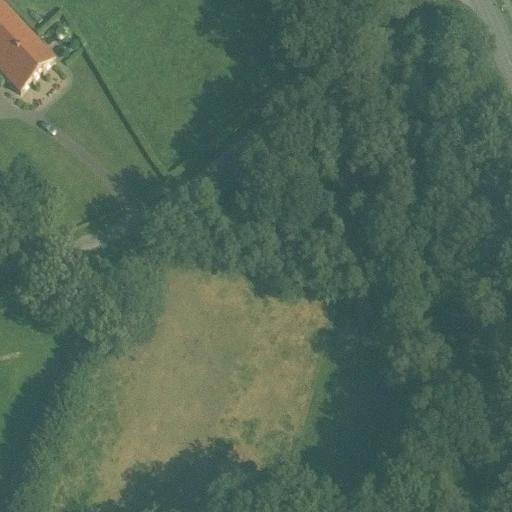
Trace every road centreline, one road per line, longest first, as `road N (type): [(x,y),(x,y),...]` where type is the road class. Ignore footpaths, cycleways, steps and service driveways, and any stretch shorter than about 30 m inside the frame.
road 1 (unclassified): [(10,511),(41,424),(91,324),(197,188)]
road 2 (unclassified): [(197,188),(423,0)]
road 3 (unclassified): [(197,188),(0,282)]
